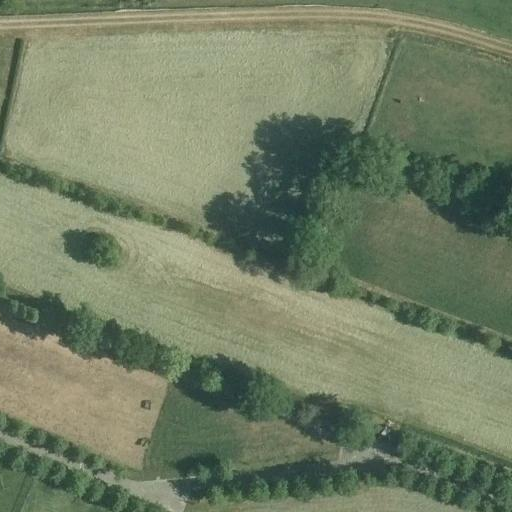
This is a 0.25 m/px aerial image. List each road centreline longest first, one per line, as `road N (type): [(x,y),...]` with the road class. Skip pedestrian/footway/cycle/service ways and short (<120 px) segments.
road 1 (unclassified): [(511,497),(0,309)]
road 2 (track): [(511,52),(403,22),(347,16),(0,28)]
